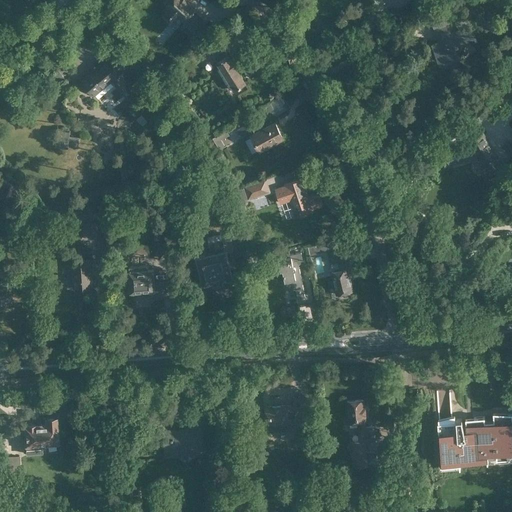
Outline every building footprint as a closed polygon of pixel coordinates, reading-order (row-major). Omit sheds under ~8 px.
[(168,7),(163,13),(174,22),(178,17),(182,20),(190,28),(201,15),(195,10),(197,8),(188,0),(167,0),(164,4),(168,7)] [(477,41),(467,16),(455,20),(458,29),(451,32),(450,29),(448,30),(446,24),(449,23),(444,9),(428,15),(438,40),(431,43),(439,64),(447,60),(450,68),(463,63),(459,53),(456,54),(453,46),(474,38),(475,41),(477,41)] [(227,55),(221,39),(210,43),(217,61),(235,90),(245,83),(236,68),(239,66),(234,58),(231,60),(227,55)] [(131,76),(126,69),(130,66),(132,64),(130,61),(128,63),(117,49),(81,79),(85,85),(84,85),(89,91),(90,90),(94,95),(112,81),(121,92),(137,80),(133,75),(131,76)] [(486,101),(481,105),(489,112),(493,108),(486,101)] [(259,127),(255,120),(238,129),(241,135),(248,132),(250,137),(253,136),(260,149),(261,148),(263,151),(277,144),(275,141),(283,137),(275,122),(270,124),(269,121),(259,127)] [(207,126),(206,136),(209,136),(209,133),(214,134),(215,127),(207,126)] [(70,135),(70,130),(56,128),(55,137),(58,137),(57,145),(78,147),(79,136),(70,135)] [(227,130),(213,137),(220,151),(226,147),(221,140),(230,135),(227,130)] [(444,168),(450,164),(478,155),(489,173),(502,165),(483,133),(468,141),(470,145),(446,152),(446,153),(438,159),(444,168)] [(502,146),(511,156),(511,135),(511,136),(511,135),(511,142),(508,139),(502,146)] [(490,175),(487,186),(495,188),(498,178),(490,175)] [(266,178),(244,186),(248,199),(270,191),(266,178)] [(308,196),(304,185),(301,178),(284,183),(285,185),(276,188),(281,202),(290,199),(295,216),(312,210),(311,208),(322,204),(318,192),(308,196)] [(231,206),(220,208),(225,227),(235,225),(231,206)] [(90,224),(89,213),(78,214),(79,225),(90,224)] [(102,220),(90,221),(91,237),(103,236),(102,220)] [(209,243),(211,253),(196,257),(202,284),(213,281),(214,285),(222,283),(221,280),(232,277),(225,250),(224,250),(221,240),(209,243)] [(157,244),(159,259),(173,257),(171,241),(157,244)] [(346,249),(328,252),(333,271),(331,271),(336,293),(351,290),(347,276),(349,276),(346,261),(348,260),(346,249)] [(305,297),(297,257),(292,258),(291,256),(285,257),(286,260),(279,261),(281,271),(283,271),(285,281),(292,280),(293,287),(295,286),(298,298),(305,297)] [(89,260),(89,259),(71,260),(73,288),(91,286),(90,272),(100,271),(99,259),(89,260)] [(147,269),(146,265),(128,267),(129,281),(128,281),(129,291),(140,291),(141,297),(148,296),(148,294),(156,294),(156,295),(167,294),(166,282),(153,283),(152,269),(147,269)] [(0,283),(0,305),(2,306),(2,302),(10,301),(9,283),(0,283)] [(287,405),(265,406),(266,424),(268,424),(268,432),(289,431),(288,422),(296,422),(295,413),(303,412),(304,412),(305,412),(304,397),(303,397),(292,398),(293,405),(287,406),(287,405)] [(346,406),(345,406),(346,416),(347,416),(347,423),(350,423),(359,422),(359,427),(358,427),(359,441),(352,442),(353,467),(367,466),(365,441),(376,440),(375,426),(366,427),(365,422),(367,421),(365,398),(345,400),(346,406)] [(190,427),(163,429),(165,457),(203,455),(202,426),(201,426),(203,425),(203,418),(202,416),(202,413),(191,412),(190,427)] [(438,421),(441,466),(442,466),(459,464),(459,468),(460,468),(460,464),(460,458),(469,457),(469,460),(487,459),(487,463),(488,463),(488,459),(488,456),(496,455),(496,458),(497,458),(511,457),(511,412),(493,412),(494,415),(494,416),(485,417),(485,416),(474,417),(465,417),(466,422),(463,422),(462,418),(456,418),(456,420),(455,420),(455,414),(438,418),(438,421)] [(224,414),(214,413),(213,422),(223,423),(224,414)] [(41,443),(58,442),(57,415),(43,416),(44,421),(22,423),(22,426),(21,427),(21,428),(21,430),(21,431),(22,432),(23,433),(23,445),(25,445),(26,454),(42,453),(41,443)] [(3,470),(20,469),(19,456),(2,456),(3,470)]
